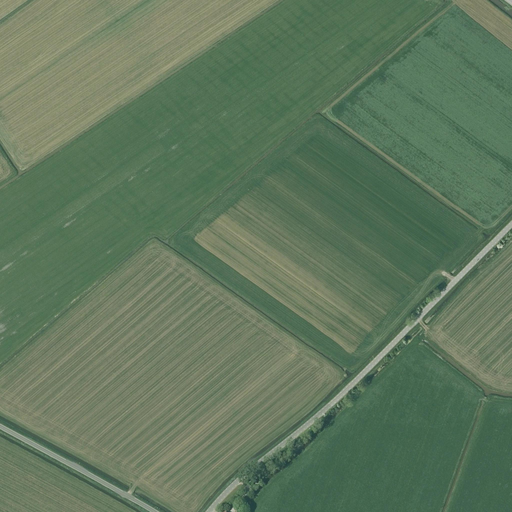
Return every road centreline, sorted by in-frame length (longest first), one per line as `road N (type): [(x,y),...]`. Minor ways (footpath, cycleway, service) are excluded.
road 1 (tertiary): [(208,511),(511,223)]
road 2 (unclassified): [(154,511),(0,426)]
